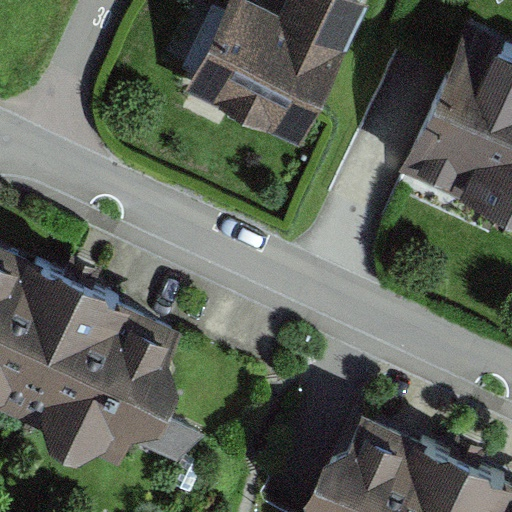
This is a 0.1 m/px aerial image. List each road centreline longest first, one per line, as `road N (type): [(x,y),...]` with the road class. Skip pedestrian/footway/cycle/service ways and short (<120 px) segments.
road 1 (residential): [(511,375),(35,153)]
road 2 (residential): [(35,153),(107,0)]
